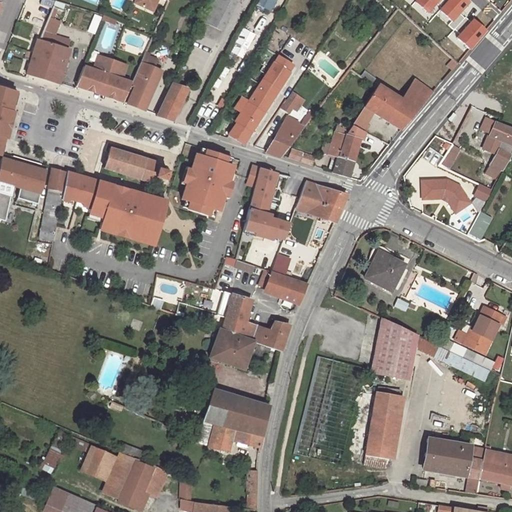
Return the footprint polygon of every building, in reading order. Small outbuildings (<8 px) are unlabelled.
[(169,0),(136,0),(134,4),(153,12),(158,0),(165,0),(169,1),(169,0)] [(211,0),(201,20),(223,30),(229,18),(227,17),(231,8),(214,0),(211,0)] [(214,0),(231,8),(227,17),(229,18),(237,0),(214,0)] [(257,0),(255,6),(271,11),(274,0),(257,0)] [(416,0),(415,2),(427,13),(438,0),(416,0)] [(463,0),(448,0),(438,12),(451,22),(468,4),(463,0)] [(102,20),(110,23),(112,18),(104,15),(102,20)] [(463,19),(458,15),(454,19),(449,25),(453,29),(463,19)] [(469,23),(464,19),(460,23),(455,29),(460,33),(469,23)] [(473,20),(456,39),(468,50),(485,31),(473,20)] [(240,58),(254,35),(242,28),(228,51),(240,58)] [(60,84),(70,50),(65,48),(41,41),(37,41),(33,56),(28,55),(25,62),(30,63),(27,74),(60,84)] [(154,69),(158,60),(145,55),(142,63),(154,69)] [(288,73),(292,65),(277,56),(273,63),(288,73)] [(98,57),(96,63),(103,65),(105,59),(98,57)] [(84,68),(76,87),(87,91),(90,84),(96,86),(104,88),(113,61),(105,59),(103,65),(96,63),(94,71),(84,68)] [(456,64),(451,59),(445,66),(450,71),(456,64)] [(118,93),(115,100),(124,103),(126,99),(133,84),(122,80),(125,72),(118,70),(120,64),(113,61),(104,88),(111,91),(118,93)] [(144,111),(161,72),(154,69),(142,63),(133,84),(126,99),(130,101),(128,104),(144,111)] [(278,88),(288,73),(273,63),(263,78),(278,88)] [(118,70),(125,72),(127,66),(120,64),(118,70)] [(378,85),(380,82),(364,71),(360,77),(375,89),(363,108),(373,114),(400,130),(432,93),(415,80),(401,100),(378,85)] [(244,144),(278,88),(263,78),(249,100),(240,113),(235,121),(237,123),(229,135),(244,144)] [(87,91),(94,93),(96,86),(90,84),(87,91)] [(172,121),(188,91),(173,84),(157,117),(172,121)] [(14,93),(0,88),(0,145),(3,146),(5,139),(7,139),(9,130),(7,129),(9,122),(11,123),(14,113),(11,113),(13,106),(10,105),(14,93)] [(111,91),(108,98),(115,100),(118,93),(111,91)] [(297,102),(300,97),(291,92),(281,108),(289,114),(292,109),(297,111),(301,105),(297,102)] [(249,100),(242,96),(234,109),(240,113),(249,100)] [(362,132),(373,114),(363,108),(352,126),(362,132)] [(304,128),(287,117),(266,154),(280,159),(304,128)] [(511,129),(495,122),(481,152),(494,158),(486,173),(498,180),(511,153),(511,129)] [(348,133),(337,125),(329,154),(330,154),(330,155),(333,156),(333,159),(337,161),(333,173),(348,177),(354,155),(341,151),(346,135),(348,133)] [(360,140),(363,132),(362,132),(352,126),(348,133),(346,135),(341,151),(354,155),(358,140),(360,140)] [(448,169),(458,149),(448,144),(439,165),(448,169)] [(157,179),(159,170),(156,162),(110,149),(104,169),(150,182),(157,179)] [(190,202),(188,209),(208,215),(211,208),(219,211),(224,197),(229,180),(234,166),(225,163),(228,156),(207,150),(205,157),(197,155),(192,168),(187,185),(182,199),(190,202)] [(312,166),(314,157),(290,150),(288,159),(312,166)] [(39,200),(45,172),(2,159),(0,166),(0,183),(20,188),(19,195),(39,200)] [(259,167),(253,165),(250,175),(256,177),(259,167)] [(192,168),(187,167),(182,183),(187,185),(192,168)] [(248,210),(264,215),(277,173),(259,167),(256,177),(253,187),(248,210)] [(49,191),(62,194),(66,174),(66,172),(53,169),(49,191)] [(159,170),(157,179),(165,181),(167,172),(159,170)] [(83,179),(66,174),(62,194),(61,201),(69,203),(70,201),(76,203),(83,179)] [(256,177),(250,175),(247,185),(253,187),(256,177)] [(98,183),(83,179),(76,203),(82,205),(82,207),(90,209),(98,183)] [(229,180),(224,197),(229,199),(234,182),(229,180)] [(305,181),(298,197),(296,202),(319,210),(316,217),(333,222),(346,195),(305,181)] [(442,196),(446,198),(445,201),(452,211),(467,200),(457,185),(445,181),(421,182),(422,200),(441,199),(442,196)] [(90,209),(88,215),(103,219),(101,224),(99,231),(119,237),(121,231),(127,233),(126,239),(141,243),(143,238),(151,240),(153,233),(158,215),(160,207),(153,205),(154,199),(127,192),(126,197),(116,195),(118,189),(98,183),(90,209)] [(476,184),(471,196),(483,202),(489,190),(476,184)] [(127,192),(118,189),(116,195),(126,197),(127,192)] [(62,194),(49,191),(40,237),(54,240),(61,201),(62,194)] [(160,207),(158,215),(163,216),(167,203),(154,199),(153,205),(160,207)] [(454,213),(469,202),(467,200),(452,211),(454,213)] [(296,202),(293,210),(316,217),(319,210),(296,202)] [(0,223),(5,225),(9,206),(1,204),(0,204),(0,223)] [(243,231),(271,238),(277,219),(264,215),(248,210),(243,231)] [(88,215),(87,220),(101,224),(103,219),(88,215)] [(277,219),(271,238),(276,240),(282,241),(289,222),(282,220),(277,219)] [(143,238),(141,243),(154,247),(158,234),(153,233),(151,240),(143,238)] [(246,260),(254,263),(258,251),(265,253),(268,241),(253,237),(246,260)] [(391,291),(404,265),(378,252),(365,278),(391,291)] [(283,276),(285,271),(289,260),(277,255),(270,272),(283,276)] [(223,264),(233,267),(235,260),(226,257),(223,264)] [(252,272),(257,274),(259,268),(244,263),(235,260),(233,267),(251,273),(252,272)] [(263,269),(257,285),(264,287),(270,272),(263,269)] [(283,276),(270,272),(264,287),(261,293),(297,306),(306,283),(290,278),(283,276)] [(246,323),(251,300),(231,294),(224,292),(217,315),(224,317),(246,323)] [(483,307),(466,342),(485,352),(486,352),(503,316),(483,307)] [(263,345),(268,330),(246,323),(224,317),(221,330),(253,341),(263,345)] [(372,372),(403,378),(412,333),(382,318),(372,372)] [(290,325),(275,322),(271,331),(268,330),(263,345),(280,351),(290,325)] [(209,358),(243,369),(253,341),(221,330),(219,329),(209,358)] [(483,381),(490,364),(438,342),(431,359),(483,381)] [(484,439),(492,386),(433,377),(426,430),(484,439)] [(401,396),(403,390),(380,386),(379,393),(401,396)] [(231,428),(239,398),(213,390),(203,420),(214,423),(231,428)] [(390,458),(401,396),(379,393),(377,392),(376,395),(366,454),(390,458)] [(270,402),(265,401),(264,405),(239,398),(231,428),(262,436),(270,402)] [(212,448),(228,452),(231,441),(244,444),(245,444),(259,448),(262,436),(231,428),(214,423),(207,452),(211,453),(212,448)] [(429,439),(424,470),(469,477),(466,493),(476,494),(479,479),(483,461),(471,458),(474,447),(429,439)] [(93,442),(82,470),(105,480),(101,489),(118,497),(134,462),(136,459),(93,442)] [(479,479),(501,483),(500,489),(507,490),(508,485),(511,485),(511,456),(485,452),(483,461),(479,479)] [(388,468),(390,458),(366,454),(366,455),(364,465),(388,468)] [(117,501),(141,511),(148,511),(161,484),(181,492),(181,509),(191,511),(194,511),(196,503),(191,502),(191,484),(166,473),(166,472),(153,466),(152,469),(134,462),(118,497),(117,501)] [(257,471),(248,471),(248,509),(256,510),(257,471)] [(229,511),(229,507),(196,503),(194,511),(229,511)]
